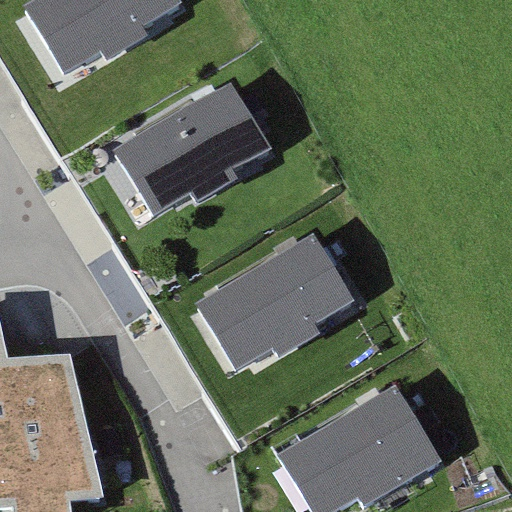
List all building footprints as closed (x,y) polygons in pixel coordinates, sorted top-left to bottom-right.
[(181,13),(173,0),(61,0),(26,22),(64,83),(181,13)] [(269,157),(232,96),(118,166),(155,227),(269,157)] [(351,306),(314,245),(200,315),(237,375),(351,306)] [(14,511),(70,511),(70,510),(104,507),(72,365),(6,367),(0,328),(0,511),(15,510),(14,511)] [(351,511),(436,460),(395,395),(281,465),(310,511),(351,511)]
